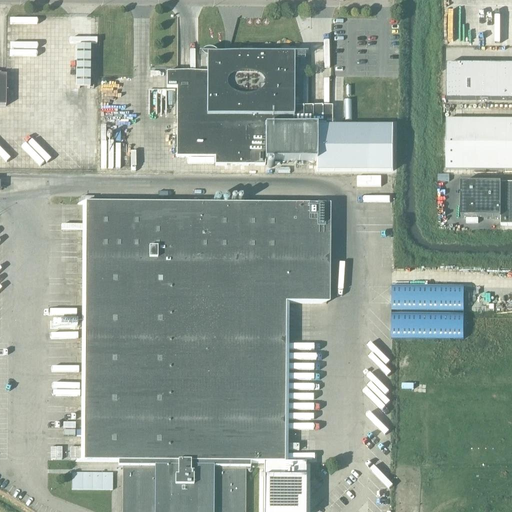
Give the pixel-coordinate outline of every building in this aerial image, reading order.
[(90,47),(76,47),(75,89),(93,89),(93,77),(89,77),(90,47)] [(166,73),(166,88),(177,88),(176,158),(215,158),(215,166),(265,166),(265,161),(316,161),(316,171),(393,172),(393,127),(332,126),(332,107),(294,107),(294,55),(307,55),(213,54),(212,54),(212,53),(211,53),(210,53),(209,53),(208,53),(207,53),(206,53),(206,54),(205,54),(198,54),(198,55),(207,55),(207,73),(166,73)] [(446,100),(511,100),(511,64),(446,64),(446,100)] [(511,120),(446,120),(446,170),(511,170),(511,120)] [(511,183),(460,183),(460,218),(500,218),(500,226),(511,226),(511,183)] [(289,224),(329,224),(329,206),(85,204),(83,462),(126,462),(126,467),(122,467),(122,511),(175,511),(176,511),(191,511),(190,511),(244,511),(245,468),(242,468),(242,463),(264,463),(263,511),(304,511),(305,464),(284,464),(285,304),(329,304),(329,263),(289,262),(289,224)] [(413,272),(420,264),(417,261),(409,269),(413,272)] [(394,338),(463,338),(463,314),(463,312),(464,288),(392,287),(391,311),(391,314),(391,338),(394,338)] [(112,497),(112,472),(63,472),(63,478),(57,478),(57,497),(112,497)]
